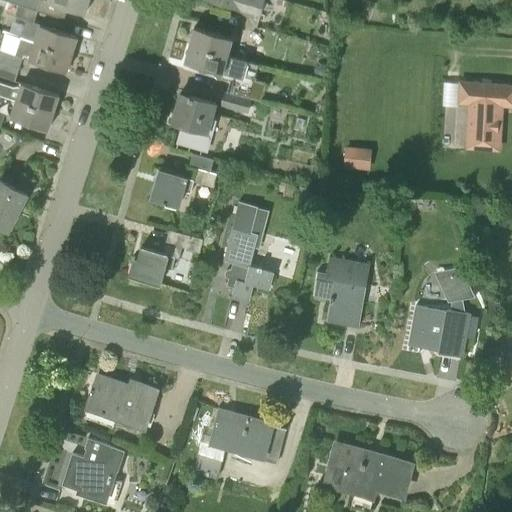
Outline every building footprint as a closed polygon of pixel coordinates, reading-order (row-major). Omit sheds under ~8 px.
[(89,0),(6,0),(17,4),(37,10),(40,0),(43,0),(67,7),(85,13),(89,0)] [(217,0),(261,12),(264,0),(217,0)] [(20,37),(72,53),(78,36),(33,22),(37,10),(17,4),(13,16),(25,20),(20,37)] [(194,26),(190,44),(228,54),(233,36),(194,26)] [(0,62),(18,68),(22,57),(66,71),(72,53),(20,37),(14,55),(0,50),(0,62)] [(228,54),(190,44),(185,61),(233,75),(228,92),(252,98),(262,101),(266,84),(242,77),(247,60),(228,54)] [(18,68),(0,62),(0,75),(14,81),(18,68)] [(0,94),(16,99),(54,111),(59,94),(21,82),(20,86),(14,86),(0,81),(0,94)] [(511,85),(461,82),(460,100),(472,101),(469,145),(497,147),(500,103),(511,103),(511,85)] [(252,98),(228,92),(224,91),(220,105),(248,113),(252,98)] [(190,96),(180,93),(172,122),(208,132),(216,102),(190,94),(190,96)] [(54,111),(16,99),(10,117),(48,129),(54,111)] [(369,169),(371,148),(345,145),(342,166),(369,169)] [(210,170),(213,158),(192,152),(189,165),(210,170)] [(318,178),(320,166),(307,163),(304,175),(318,178)] [(190,192),(194,178),(186,176),(159,168),(151,197),(178,205),(182,190),(190,192)] [(0,224),(9,229),(27,194),(0,179),(0,224)] [(313,208),(317,189),(300,185),(296,204),(313,208)] [(483,203),(469,204),(470,215),(484,214),(483,203)] [(234,286),(233,291),(231,299),(248,304),(254,283),(269,287),(274,270),(250,264),(258,233),(233,226),(224,259),(232,262),(231,268),(230,268),(227,269),(226,272),(226,275),(228,277),(227,284),(234,286)] [(199,252),(203,239),(169,230),(162,251),(143,246),(139,258),(135,257),(130,275),(160,283),(164,267),(172,269),(175,257),(179,258),(182,247),(199,252)] [(359,325),(369,264),(329,257),(326,272),(316,270),(313,293),(331,296),(327,319),(359,325)] [(465,313),(462,298),(475,296),(460,266),(433,271),(447,300),(450,300),(451,310),(447,309),(447,311),(417,306),(410,343),(441,348),(441,350),(461,353),(468,313),(465,313)] [(500,356),(502,343),(491,341),(489,354),(500,356)] [(137,387),(98,373),(87,407),(145,426),(158,388),(139,382),(137,387)] [(277,463),(285,426),(218,409),(211,438),(204,436),(196,472),(220,478),(226,450),(277,463)] [(106,501),(117,468),(118,469),(124,449),(91,438),(86,457),(72,453),(62,482),(77,487),(75,491),(106,501)] [(376,460),(335,449),(326,482),(325,486),(374,498),(377,489),(402,495),(403,492),(411,463),(377,454),(376,460)]
